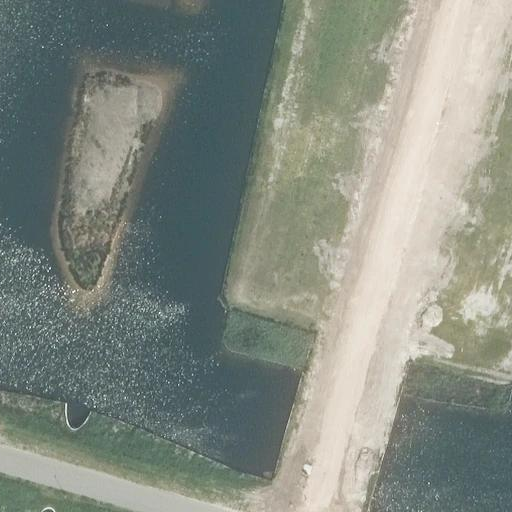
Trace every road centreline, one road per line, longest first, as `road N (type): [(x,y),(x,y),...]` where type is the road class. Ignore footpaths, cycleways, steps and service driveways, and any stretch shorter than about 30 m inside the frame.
road 1 (residential): [(315,511),(460,0)]
road 2 (tertiary): [(179,511),(0,461)]
